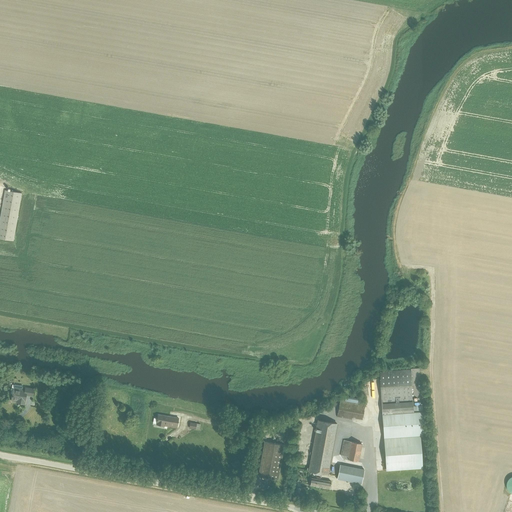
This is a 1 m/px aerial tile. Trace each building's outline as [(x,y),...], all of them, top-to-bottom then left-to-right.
[(22,193),(5,190),(0,217),(0,238),(13,241),(22,193)] [(380,371),(382,402),(385,450),(386,470),(422,468),(420,436),(425,436),(423,411),(422,411),(422,405),(412,406),(412,400),(410,369),(380,371)] [(14,385),(14,389),(11,401),(24,404),(24,399),(24,398),(24,395),(33,396),(34,389),(25,388),(25,391),(22,390),(23,386),(14,385)] [(340,400),(337,417),(352,419),(352,417),(362,419),(365,405),(352,403),(352,401),(351,401),(352,399),(345,398),(345,401),(340,400)] [(154,423),(157,424),(177,428),(178,418),(158,415),(158,418),(155,418),(154,423)] [(337,424),(318,420),(309,471),(328,474),(337,424)] [(278,479),(284,445),(264,441),(258,476),(278,479)] [(351,441),(348,459),(358,461),(361,443),(351,441)] [(361,482),(364,469),(340,464),(337,477),(361,482)] [(316,479),(312,478),(310,485),(316,486),(315,488),(319,489),(319,487),(329,489),(331,481),(328,481),(321,479),(321,478),(316,477),(316,479)]
